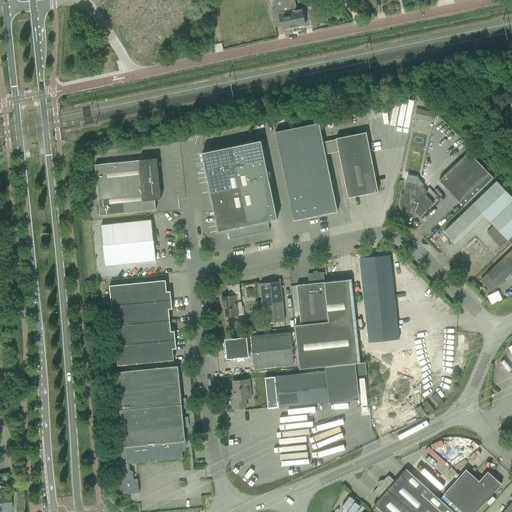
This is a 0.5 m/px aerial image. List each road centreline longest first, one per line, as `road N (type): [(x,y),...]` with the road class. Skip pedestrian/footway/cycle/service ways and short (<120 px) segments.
road 1 (secondary): [(79,511),(32,2)]
road 2 (unclassified): [(76,0),(134,75),(494,0)]
road 3 (secondary): [(4,7),(42,435)]
road 4 (unclassified): [(497,333),(396,234),(194,267)]
road 5 (unclassified): [(231,511),(212,454),(194,267)]
road 6 (unclassified): [(289,492),(466,413)]
